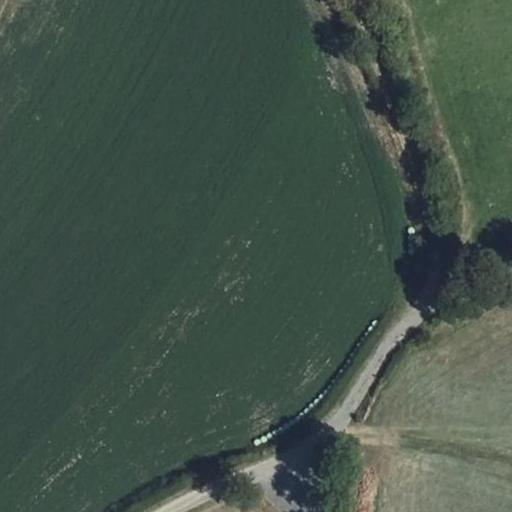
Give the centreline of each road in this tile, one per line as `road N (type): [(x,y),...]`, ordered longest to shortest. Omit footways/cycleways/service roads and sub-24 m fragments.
road 1 (track): [(419,311),(427,207),(361,0)]
road 2 (track): [(419,311),(369,369),(332,434),(289,463)]
road 3 (unclassified): [(289,463),(171,511)]
